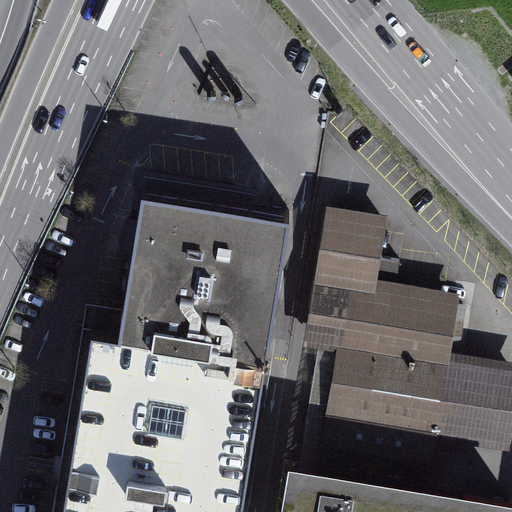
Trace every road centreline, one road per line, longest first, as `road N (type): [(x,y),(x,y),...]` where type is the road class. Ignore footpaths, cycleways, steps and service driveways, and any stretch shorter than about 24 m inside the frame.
road 1 (secondary): [(300,0),(451,171),(511,222)]
road 2 (primary): [(0,274),(112,5)]
road 3 (secondary): [(511,188),(360,0)]
road 4 (primary): [(64,0),(0,150)]
